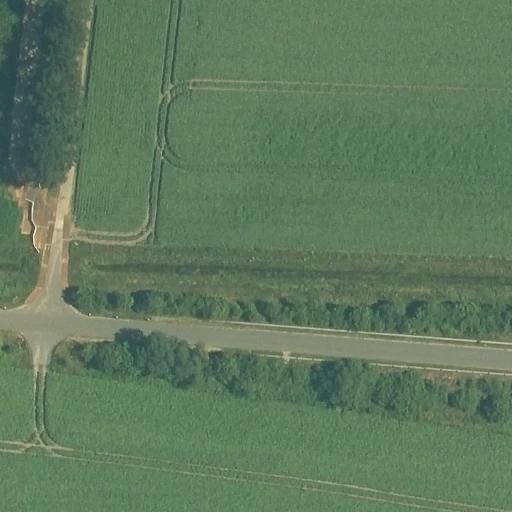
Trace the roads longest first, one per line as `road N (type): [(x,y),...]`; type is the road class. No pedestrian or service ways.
road 1 (unclassified): [(511,367),(0,324)]
road 2 (unknown): [(50,328),(95,0)]
